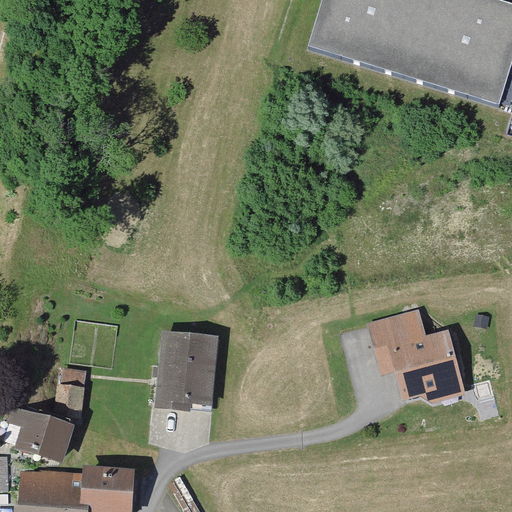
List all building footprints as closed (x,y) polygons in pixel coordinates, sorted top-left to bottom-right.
[(499,108),(511,66),(511,7),(486,0),(323,0),(308,50),(499,108)] [(417,314),(370,327),(382,374),(397,370),(405,398),(421,393),(434,401),(461,393),(446,337),(424,343),(417,314)] [(185,401),(206,403),(212,343),(167,339),(164,370),(156,369),(155,377),(163,378),(160,406),(184,408),(185,401)] [(78,418),(85,376),(64,372),(62,387),(60,387),(55,415),(78,418)] [(60,461),(72,424),(40,413),(38,419),(14,409),(4,442),(60,461)] [(127,511),(130,477),(85,473),(84,482),(20,477),(17,511),(83,511),(84,511),(96,511),(127,511)]
